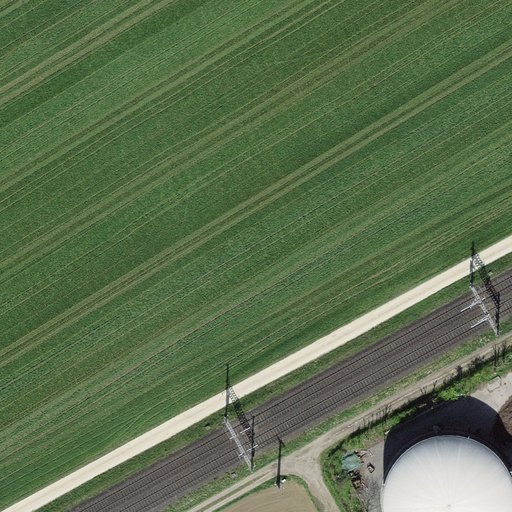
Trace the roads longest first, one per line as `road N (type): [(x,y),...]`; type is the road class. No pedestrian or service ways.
road 1 (track): [(15,511),(511,242)]
road 2 (track): [(511,337),(300,454)]
